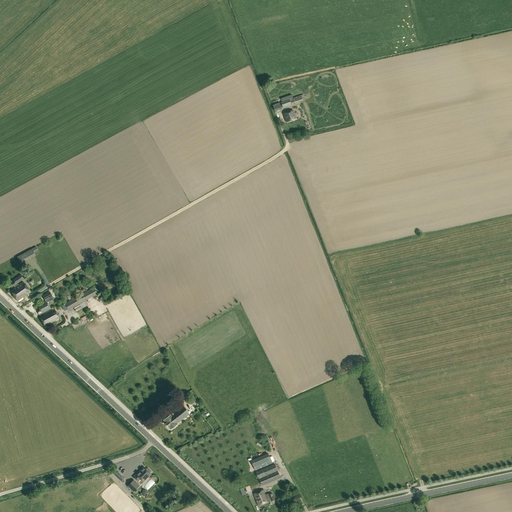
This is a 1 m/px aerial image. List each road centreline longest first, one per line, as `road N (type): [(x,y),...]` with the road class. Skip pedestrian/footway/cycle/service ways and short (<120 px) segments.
road 1 (secondary): [(152,440),(0,297)]
road 2 (secondary): [(346,511),(511,476)]
road 3 (unclassified): [(152,440),(128,457),(0,495)]
